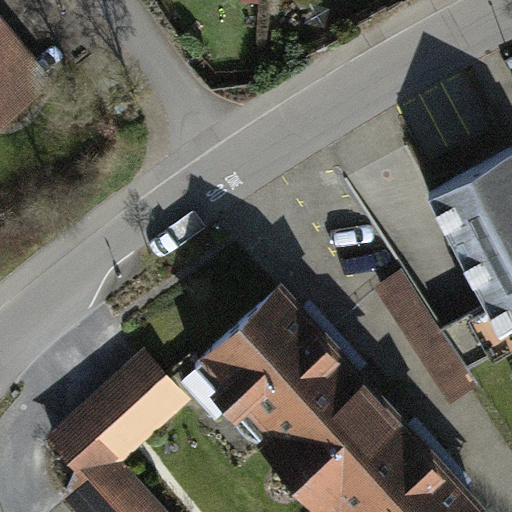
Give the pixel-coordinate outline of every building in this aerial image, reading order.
[(0,111),(4,117),(48,80),(0,22),(0,111)] [(511,146),(429,190),(499,323),(511,315),(511,146)] [(409,286),(400,272),(382,284),(392,298),(409,286)] [(392,298),(430,359),(448,347),(409,286),(392,298)] [(278,287),(196,361),(199,364),(182,379),(215,416),(232,401),(236,405),(236,411),(237,418),(240,423),(243,428),(248,433),(254,436),(259,438),(266,438),(305,482),(387,408),(336,351),(347,341),(327,319),(316,329),(278,287)] [(430,359),(454,395),(472,383),(448,347),(430,359)] [(90,475),(112,455),(179,394),(144,356),(56,436),(90,475)] [(387,408),(305,482),(327,506),(327,511),(326,511),(476,511),(479,510),(441,468),(452,459),(432,436),(421,446),(387,408)] [(162,511),(112,455),(90,475),(68,494),(84,511),(162,511)]
